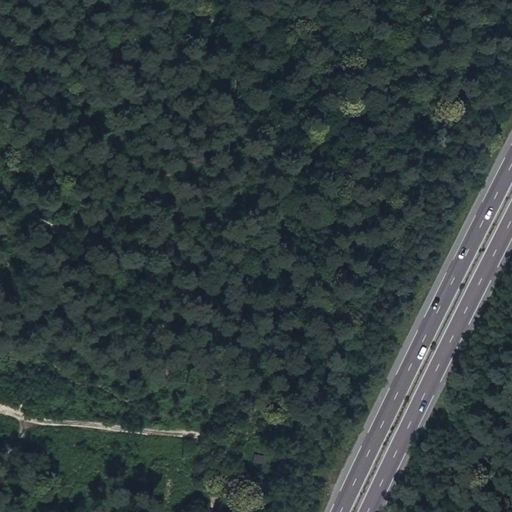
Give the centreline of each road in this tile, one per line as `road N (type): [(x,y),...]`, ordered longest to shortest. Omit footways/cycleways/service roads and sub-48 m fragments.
road 1 (track): [(498,0),(431,182),(322,352),(263,401),(196,435),(0,409)]
road 2 (trunk): [(511,164),(342,511)]
road 3 (trunk): [(365,511),(409,410),(511,218)]
